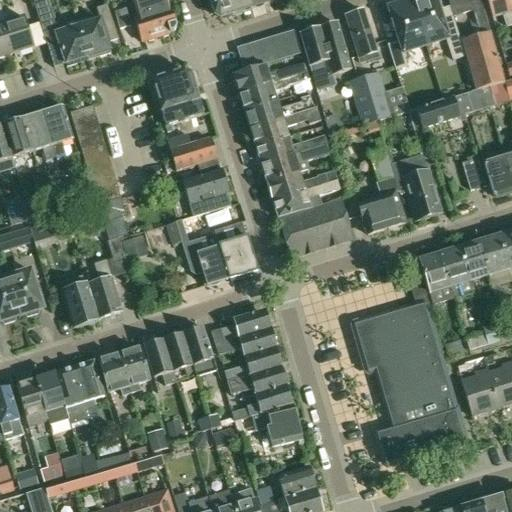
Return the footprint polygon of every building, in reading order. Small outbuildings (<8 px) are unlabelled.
[(131,0),(136,16),(133,17),(133,18),(136,17),(167,7),(169,7),(166,0),(131,0)] [(232,16),(227,0),(206,0),(211,16),(213,15),(214,17),(220,20),(222,19),(225,20),(230,18),(232,16)] [(227,0),(232,16),(242,13),(245,14),(250,12),(252,10),(248,0),(227,0)] [(269,0),(248,0),(252,10),(255,9),(258,10),(263,8),(265,6),(271,4),(269,0)] [(435,0),(418,0),(411,2),(425,48),(448,41),(454,62),(466,59),(454,19),(442,22),(435,0)] [(479,37),(463,41),(469,71),(475,91),(471,93),(472,94),(482,91),(504,84),(505,84),(490,34),(480,0),(447,0),(451,14),(454,17),(472,12),(479,37)] [(487,0),(490,8),(500,5),(503,16),(502,17),(506,28),(511,26),(511,9),(509,2),(508,2),(507,0),(487,0)] [(40,24),(47,45),(49,53),(60,50),(65,66),(67,65),(68,68),(78,64),(79,61),(88,58),(77,24),(66,27),(67,31),(56,34),(54,28),(56,27),(48,1),(34,6),(40,24)] [(398,43),(387,47),(395,72),(406,69),(402,55),(425,48),(411,2),(404,4),(403,1),(390,5),(391,8),(388,9),(398,43)] [(96,9),(99,21),(88,24),(87,21),(77,24),(88,58),(96,56),(99,58),(109,55),(109,52),(110,51),(108,43),(118,40),(108,6),(96,9)] [(0,27),(9,56),(34,49),(47,45),(40,24),(27,28),(24,18),(5,24),(0,7),(0,27)] [(169,7),(167,7),(136,17),(133,18),(141,43),(147,41),(149,43),(154,41),(155,39),(162,37),(163,38),(168,37),(169,34),(174,33),(176,28),(170,7),(169,7)] [(114,13),(117,23),(130,19),(127,9),(114,13)] [(363,58),(362,53),(375,49),(363,11),(344,17),(358,60),(363,58)] [(133,27),(130,19),(117,23),(120,31),(133,27)] [(300,36),(313,80),(315,89),(332,84),(330,78),(350,72),(336,25),(300,36)] [(0,59),(9,56),(0,27),(0,59)] [(301,55),(294,32),(283,35),(290,59),(301,55)] [(278,62),(290,59),(283,35),(271,39),(278,62)] [(267,65),(278,62),(271,39),(260,42),(267,65)] [(255,69),(264,66),(267,65),(260,42),(248,46),(255,69)] [(236,49),(243,73),(255,69),(248,46),(236,49)] [(243,73),(233,76),(239,95),(280,82),(306,74),(307,74),(304,65),(268,75),(264,66),(255,69),(243,73)] [(161,115),(165,128),(167,134),(172,132),(170,127),(203,116),(191,75),(184,71),(151,81),(161,115)] [(243,111),(244,113),(276,103),(272,93),(310,82),(307,74),(306,74),(280,82),(239,95),(240,101),(238,102),(241,111),(243,111)] [(379,74),(364,79),(377,122),(402,115),(409,113),(401,90),(386,95),(379,74)] [(361,127),(377,122),(364,79),(348,84),(361,127)] [(505,86),(504,84),(482,91),(483,94),(481,95),(486,110),(495,107),(493,101),(507,96),(507,97),(508,97),(505,86)] [(482,91),(472,94),(471,93),(464,96),(463,97),(432,106),(416,111),(423,131),(459,119),(459,118),(479,112),(474,97),(481,95),(483,94),(482,91)] [(479,112),(486,110),(481,95),(474,97),(479,112)] [(244,113),(250,131),(317,110),(313,97),(301,101),(302,105),(279,112),(276,103),(244,113)] [(93,107),(70,114),(73,126),(97,119),(93,107)] [(52,112),(43,115),(56,159),(65,156),(62,144),(73,141),(63,109),(60,110),(58,109),(53,110),(52,112)] [(250,131),(255,148),(287,138),(285,129),(309,123),(310,126),(321,122),(317,110),(250,131)] [(424,135),(423,131),(416,111),(409,113),(402,115),(410,139),(424,135)] [(25,121),(24,121),(33,153),(42,151),(46,162),(56,159),(43,115),(33,118),(31,117),(26,118),(25,121)] [(100,130),(97,119),(73,126),(77,137),(100,130)] [(12,125),(3,127),(13,159),(33,153),(24,121),(20,122),(18,121),(13,122),(12,125)] [(0,163),(13,159),(3,127),(0,128),(0,163)] [(103,141),(100,130),(77,137),(80,149),(103,141)] [(176,174),(217,162),(210,139),(190,146),(187,136),(167,142),(170,152),(176,174)] [(255,148),(261,167),(327,146),(324,137),(289,148),(287,138),(255,148)] [(390,166),(382,140),(373,142),(377,153),(368,155),(381,198),(358,205),(367,237),(405,225),(396,194),(398,193),(391,167),(390,166)] [(107,153),(103,141),(80,149),(84,160),(107,153)] [(261,167),(266,185),(298,175),(295,166),(314,160),(314,162),(330,157),(327,146),(261,167)] [(110,164),(107,153),(84,160),(87,172),(110,164)] [(423,156),(390,166),(391,167),(398,193),(400,197),(408,195),(416,222),(440,215),(423,156)] [(486,187),(477,159),(462,163),(464,172),(470,192),(486,187)] [(486,166),(495,197),(511,191),(511,188),(504,160),(486,166)] [(114,176),(110,164),(87,172),(91,184),(114,176)] [(192,219),(206,215),(231,208),(227,196),(220,171),(181,182),(189,207),(192,219)] [(266,185),(271,202),(337,182),(334,173),(316,178),(317,179),(301,183),(298,175),(266,185)] [(118,188),(114,176),(91,184),(94,196),(118,188)] [(340,191),(337,182),(271,202),(276,219),(310,209),(307,201),(340,191)] [(68,193),(73,208),(90,203),(86,187),(68,193)] [(126,218),(118,188),(94,196),(103,225),(126,218)] [(47,200),(52,216),(67,212),(62,196),(47,200)] [(353,242),(340,202),(327,206),(340,246),(353,242)] [(327,206),(315,209),(327,249),(340,246),(327,206)] [(21,231),(33,227),(29,213),(28,213),(26,207),(22,208),(22,209),(15,211),(21,231)] [(45,208),(29,213),(33,227),(49,223),(45,208)] [(315,209),(302,213),(315,253),(327,249),(315,209)] [(68,219),(72,231),(87,227),(90,237),(104,233),(98,210),(68,218),(68,219)] [(302,213),(290,217),(303,257),(315,253),(302,213)] [(206,215),(186,221),(182,223),(188,243),(212,236),(206,215)] [(277,221),(290,261),(303,257),(290,217),(277,221)] [(74,240),(72,231),(68,219),(30,230),(37,251),(74,240)] [(190,244),(188,243),(182,223),(168,227),(174,245),(172,246),(172,247),(181,244),(182,248),(187,251),(189,258),(187,263),(191,274),(196,277),(203,275),(206,287),(208,287),(212,288),(217,286),(219,283),(230,280),(220,247),(219,248),(215,236),(190,244)] [(26,254),(37,251),(30,230),(20,233),(26,254)] [(509,270),(511,269),(511,233),(509,234),(507,233),(500,235),(499,237),(498,237),(508,270),(509,270)] [(511,283),(511,281),(509,270),(508,270),(498,237),(496,238),(493,237),(487,239),(486,241),(478,244),(488,277),(492,290),(511,283)] [(139,253),(135,239),(121,244),(126,258),(139,253)] [(247,239),(220,247),(230,280),(237,278),(238,279),(243,277),(246,278),(251,277),(253,274),(257,272),(247,239)] [(470,282),(488,277),(478,244),(469,246),(467,245),(461,247),(460,249),(458,250),(472,295),(474,294),(470,282)] [(447,253),(439,256),(453,301),(472,295),(458,250),(456,250),(454,249),(448,251),(447,253)] [(418,262),(425,283),(431,303),(433,307),(453,301),(439,256),(430,259),(428,257),(421,259),(420,262),(418,262)] [(121,313),(106,263),(106,262),(94,266),(99,283),(88,286),(98,320),(121,313)] [(8,279),(20,317),(23,316),(27,319),(38,315),(39,311),(42,310),(31,272),(8,279)] [(89,323),(98,320),(88,286),(86,286),(84,278),(63,285),(66,294),(65,294),(75,327),(77,326),(78,328),(90,325),(89,323)] [(20,317),(8,279),(0,281),(0,322),(0,323),(4,326),(15,322),(16,318),(20,317)] [(424,306),(431,303),(425,283),(411,287),(417,306),(361,323),(392,431),(377,435),(380,446),(378,446),(379,452),(381,451),(386,466),(417,457),(416,454),(463,440),(424,306)] [(211,333),(215,348),(270,330),(266,316),(259,313),(233,320),(235,327),(220,332),(220,331),(211,333)] [(484,335),(487,347),(501,343),(496,325),(483,329),(484,335)] [(203,329),(184,335),(197,378),(217,372),(203,329)] [(242,350),(245,359),(276,350),(270,330),(215,348),(218,357),(242,350)] [(184,335),(164,341),(174,373),(184,370),(186,376),(195,374),(196,379),(197,378),(184,335)] [(484,335),(466,340),(469,352),(487,347),(484,335)] [(164,341),(143,348),(153,379),(162,377),(165,388),(177,384),(173,373),(174,373),(164,341)] [(457,344),(445,347),(450,363),(462,359),(457,344)] [(141,349),(119,355),(132,395),(141,392),(139,386),(151,382),(141,349)] [(224,373),(227,386),(281,369),(276,350),(245,359),(247,367),(224,373)] [(98,362),(109,395),(121,392),(123,398),(132,395),(119,355),(98,362)] [(484,359),(487,367),(495,365),(492,357),(484,359)] [(104,398),(94,363),(74,369),(89,420),(100,417),(95,401),(104,398)] [(489,371),(488,371),(499,410),(511,405),(511,363),(501,367),(502,371),(490,374),(489,371)] [(68,421),(70,426),(89,420),(74,369),(55,375),(65,409),(68,421)] [(254,391),(255,397),(287,387),(286,387),(289,386),(286,375),(283,376),(281,369),(227,386),(230,397),(254,391)] [(471,418),(499,410),(488,371),(474,375),(475,378),(461,383),(471,418)] [(55,375),(35,381),(48,422),(49,427),(68,421),(65,409),(55,375)] [(26,420),(29,428),(48,422),(35,381),(15,387),(24,413),(26,420)] [(247,410),(233,414),(236,424),(241,422),(292,407),(287,387),(255,397),(258,405),(246,408),(247,410)] [(8,425),(19,422),(9,390),(0,392),(0,431),(3,442),(13,440),(8,425)] [(235,424),(236,424),(233,414),(231,414),(229,404),(219,421),(218,416),(210,418),(213,430),(235,424)] [(302,441),(292,407),(241,422),(244,432),(254,429),(255,433),(266,430),(272,450),(302,441)] [(210,418),(198,422),(201,433),(213,430),(210,418)] [(167,425),(168,430),(170,439),(183,436),(179,421),(167,425)] [(237,434),(244,432),(241,422),(236,424),(235,424),(237,434)] [(212,435),(216,449),(236,443),(232,429),(212,435)] [(152,454),(162,452),(167,450),(162,431),(147,435),(152,454)] [(207,441),(207,438),(205,434),(193,437),(195,445),(197,450),(204,448),(207,441)] [(128,453),(128,455),(131,464),(135,463),(148,459),(145,448),(128,453)] [(128,455),(110,460),(100,462),(103,472),(114,469),(131,464),(128,455)] [(152,460),(149,461),(148,459),(135,463),(138,473),(165,465),(163,457),(152,460)] [(66,483),(71,481),(85,477),(83,467),(80,458),(59,464),(63,479),(65,478),(66,483)] [(100,462),(83,467),(85,477),(92,475),(103,472),(100,462)] [(117,479),(138,473),(135,463),(131,464),(114,469),(117,479)] [(63,479),(59,464),(40,470),(45,485),(63,479)] [(38,485),(32,469),(19,474),(24,490),(38,485)] [(95,485),(117,479),(114,469),(103,472),(92,475),(95,485)] [(277,478),(284,500),(316,490),(310,469),(277,478)] [(74,492),(95,485),(92,475),(85,477),(71,481),(74,492)] [(0,495),(14,491),(9,478),(0,481),(0,495)] [(372,483),(370,478),(360,481),(361,487),(372,483)] [(44,489),(44,490),(47,499),(74,492),(71,481),(66,483),(44,489)] [(31,511),(50,511),(47,499),(44,490),(44,489),(26,495),(31,511)] [(270,489),(256,493),(261,507),(269,505),(274,503),(270,489)] [(256,511),(250,490),(231,496),(229,492),(234,511),(256,511)] [(284,500),(277,502),(280,511),(285,511),(287,511),(318,511),(321,508),(316,490),(284,500)] [(234,511),(229,492),(208,499),(210,505),(211,511),(234,511)] [(172,511),(167,493),(145,500),(149,511),(172,511)] [(511,511),(511,494),(502,498),(505,511),(511,511)] [(188,496),(176,499),(179,511),(211,511),(210,505),(208,499),(190,504),(188,496)] [(505,511),(502,498),(482,503),(484,511),(505,511)] [(149,511),(145,500),(124,506),(126,511),(149,511)] [(484,511),(482,503),(460,510),(460,511),(484,511)]
